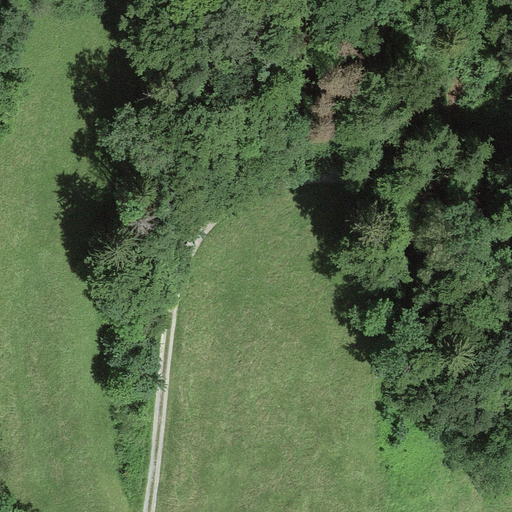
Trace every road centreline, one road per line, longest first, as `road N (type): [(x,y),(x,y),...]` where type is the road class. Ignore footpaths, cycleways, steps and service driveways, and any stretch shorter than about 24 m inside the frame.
road 1 (track): [(150,511),(183,258),(209,210),(265,182),(339,175)]
road 2 (track): [(383,0),(339,175)]
road 3 (track): [(511,197),(445,211),(339,175)]
